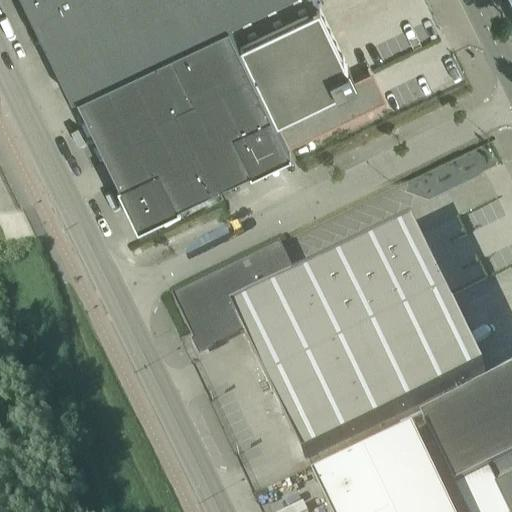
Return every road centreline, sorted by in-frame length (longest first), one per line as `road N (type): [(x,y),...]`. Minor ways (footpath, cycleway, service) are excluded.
road 1 (unclassified): [(112,292),(511,105)]
road 2 (tertiary): [(112,292),(0,60)]
road 3 (tertiary): [(218,511),(112,292)]
